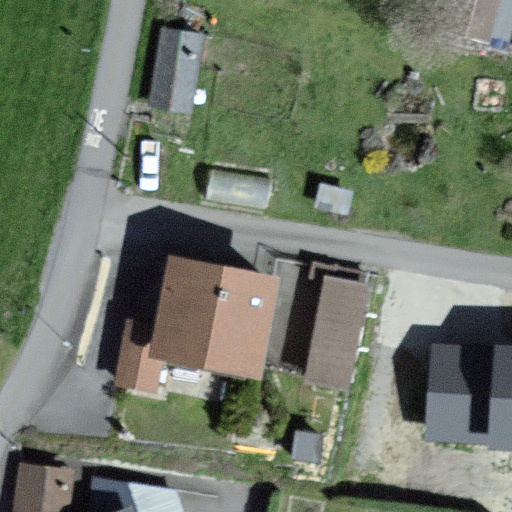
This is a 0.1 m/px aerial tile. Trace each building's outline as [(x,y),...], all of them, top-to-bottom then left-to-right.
[(498,0),(454,0),(449,22),(491,32),(498,0)] [(200,40),(160,36),(150,112),(190,117),(200,40)] [(274,281),(171,262),(158,331),(126,325),(115,384),(150,391),(156,357),(256,376),(274,281)] [(365,287),(323,281),(307,376),(350,383),(365,287)] [(511,434),(511,331),(431,328),(428,431),(511,434)] [(58,511),(63,474),(22,469),(16,511),(58,511)]
